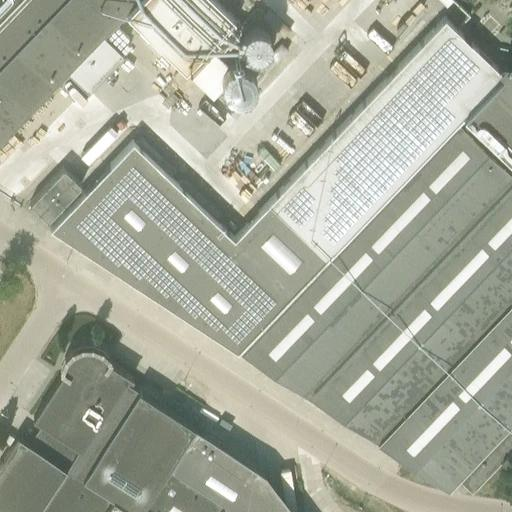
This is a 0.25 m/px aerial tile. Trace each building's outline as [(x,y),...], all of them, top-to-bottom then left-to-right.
[(0,0),(0,142),(68,73),(88,92),(123,55),(103,36),(126,12),(184,69),(185,68),(191,74),(239,24),(233,18),(234,18),(215,0),(0,0)] [(454,0),(438,0),(452,13),(460,5),(454,0)] [(502,62),(496,67),(443,16),(233,237),(132,141),(48,227),(446,486),(455,476),(470,489),(511,445),(511,64),(504,61),(503,61),(502,62)] [(28,203),(46,220),(80,185),(62,168),(28,203)] [(0,511),(263,511),(260,486),(212,455),(220,443),(201,431),(194,443),(186,438),(193,428),(199,420),(188,413),(183,420),(125,382),(128,378),(131,378),(107,363),(109,360),(108,357),(100,349),(90,345),(80,345),(70,350),(63,357),(59,367),(59,371),(62,372),(33,416),(32,418),(62,438),(56,448),(71,457),(64,467),(16,436),(0,460),(0,469),(10,473),(4,491),(0,489),(0,511)]
